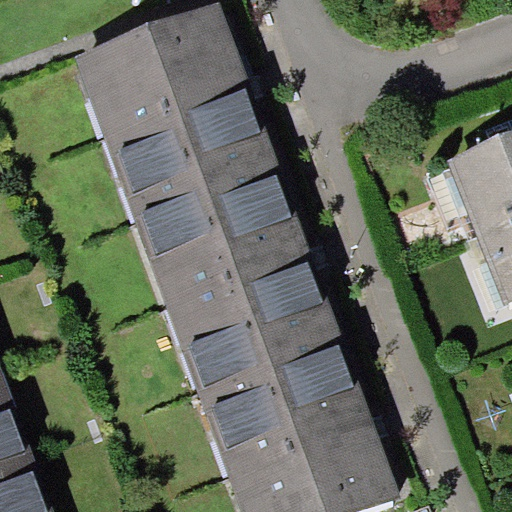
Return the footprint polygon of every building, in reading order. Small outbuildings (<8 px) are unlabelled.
[(144,224),(288,175),(258,91),(230,7),(87,56),(144,224)] [(476,239),(511,225),(511,141),(449,165),(476,239)] [(192,368),(335,322),(316,262),(288,175),(144,224),(192,368)] [(511,225),(476,239),(504,313),(511,309),(511,225)] [(335,322),(192,368),(241,511),(378,511),(398,505),(374,433),(335,322)] [(0,475),(19,469),(0,414),(0,475)] [(33,511),(19,469),(0,475),(0,511),(33,511)]
